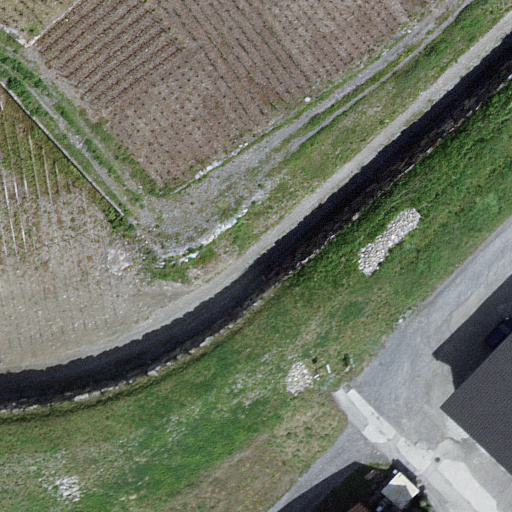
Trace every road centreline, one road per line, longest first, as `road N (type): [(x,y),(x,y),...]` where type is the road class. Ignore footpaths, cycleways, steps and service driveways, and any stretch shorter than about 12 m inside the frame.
road 1 (track): [(511,21),(237,274)]
road 2 (track): [(0,369),(35,370),(142,339),(237,274)]
